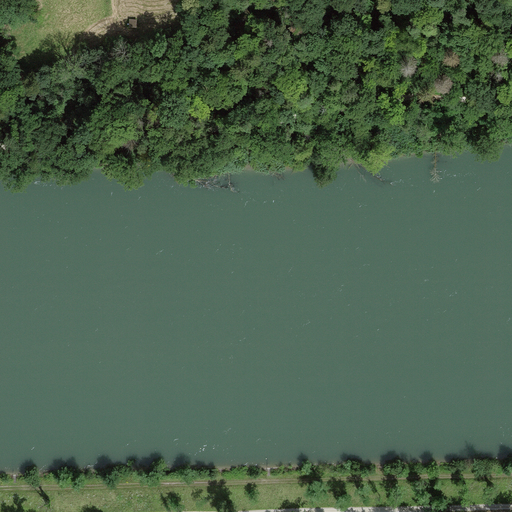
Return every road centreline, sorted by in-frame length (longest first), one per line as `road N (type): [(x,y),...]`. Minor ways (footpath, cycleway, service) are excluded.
road 1 (track): [(511,101),(389,96),(115,144),(0,143)]
road 2 (track): [(511,475),(0,489)]
road 3 (track): [(295,511),(511,505)]
